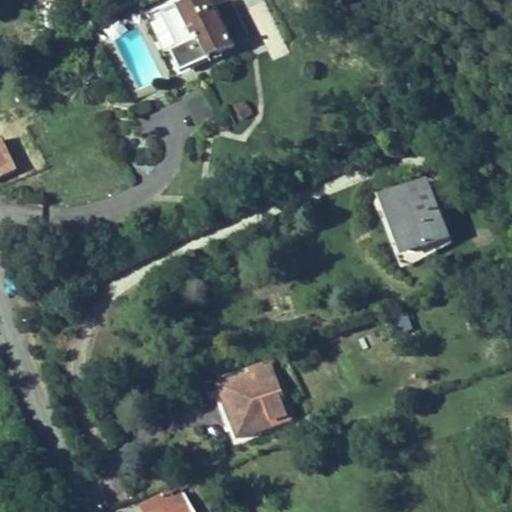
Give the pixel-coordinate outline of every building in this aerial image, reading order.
[(210,0),(192,0),(162,14),(179,48),(189,68),(234,46),(216,12),(210,0)] [(225,8),(216,12),(234,46),(248,37),(230,0),(226,0),(222,2),(225,8)] [(180,72),(189,68),(179,48),(171,53),(180,72)] [(252,112),(245,102),(234,110),(240,120),(252,112)] [(0,177),(15,172),(0,140),(0,177)] [(427,180),(386,197),(404,242),(401,244),(403,250),(407,253),(410,255),(416,254),(425,246),(449,238),(427,180)] [(389,320),(399,338),(414,329),(405,311),(389,320)] [(252,373),(229,382),(241,414),(236,417),(243,432),(287,416),(269,363),(251,369),(252,373)] [(167,503),(162,495),(140,506),(143,511),(193,511),(184,494),(167,503)]
